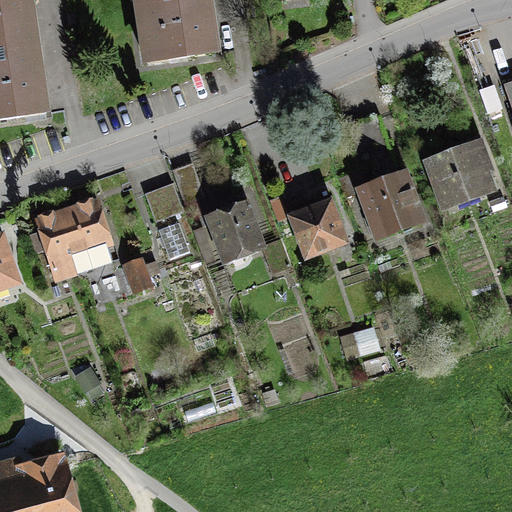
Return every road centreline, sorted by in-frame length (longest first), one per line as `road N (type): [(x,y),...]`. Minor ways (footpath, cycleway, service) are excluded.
road 1 (residential): [(0,198),(376,53)]
road 2 (residential): [(0,359),(39,402),(189,511)]
road 3 (residential): [(376,53),(511,4)]
